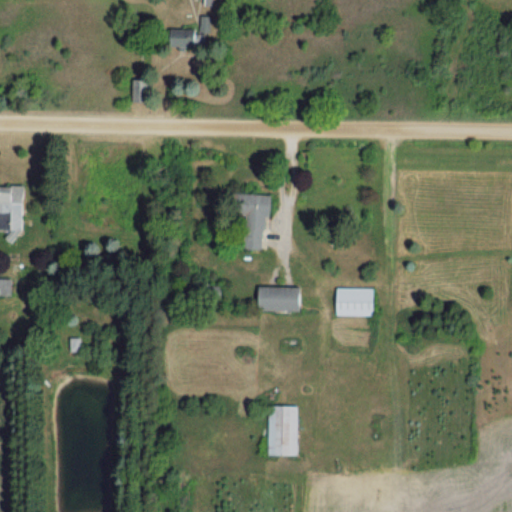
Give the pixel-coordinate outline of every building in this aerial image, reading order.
[(214,16),(205,16),(205,30),(180,30),(180,47),(214,47),(214,16)] [(136,103),(155,103),(155,80),(136,80),(136,103)] [(0,230),(8,230),(7,241),(26,241),(27,185),(0,184),(0,230)] [(268,250),(270,216),(275,216),(276,195),(237,193),(235,238),(248,239),(247,250),(268,250)] [(0,296),(16,296),(16,279),(0,278),(0,296)] [(265,311),(305,311),(305,287),(265,287),(265,311)] [(378,315),(378,288),(340,288),(340,315),(378,315)] [(301,405),(271,405),(271,456),(301,456),(301,405)]
